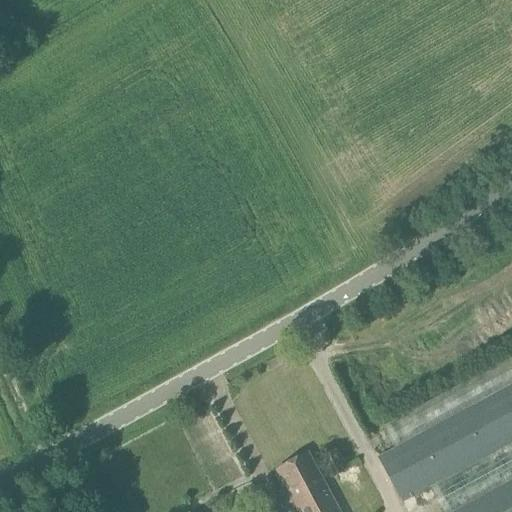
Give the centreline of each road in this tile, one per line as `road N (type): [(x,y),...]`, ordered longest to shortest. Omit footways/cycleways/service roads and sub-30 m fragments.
road 1 (unclassified): [(42,465),(301,322),(511,185)]
road 2 (unknown): [(301,322),(401,511)]
